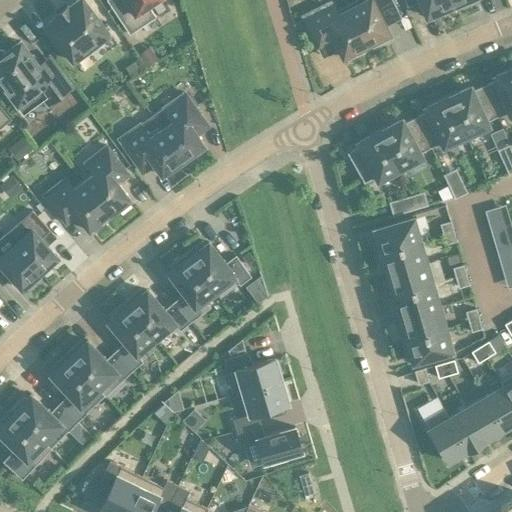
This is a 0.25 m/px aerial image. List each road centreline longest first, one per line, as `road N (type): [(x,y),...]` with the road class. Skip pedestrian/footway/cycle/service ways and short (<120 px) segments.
road 1 (residential): [(416,511),(305,130)]
road 2 (residential): [(305,130),(138,239),(0,362)]
road 3 (residential): [(511,29),(422,66),(305,130)]
road 4 (unknown): [(511,181),(462,205),(476,270)]
